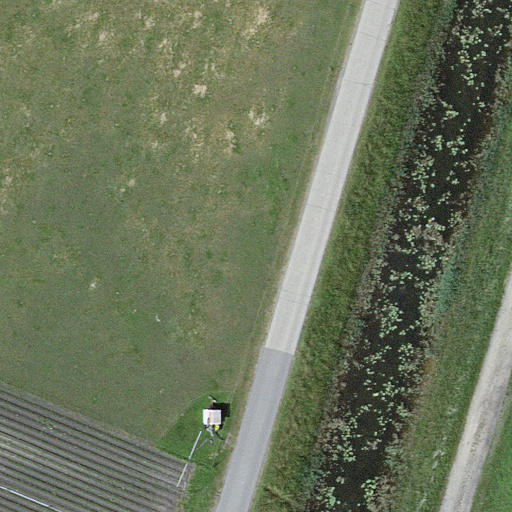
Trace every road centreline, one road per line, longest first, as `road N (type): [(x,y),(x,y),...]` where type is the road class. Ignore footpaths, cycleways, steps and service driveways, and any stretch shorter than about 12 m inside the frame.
road 1 (track): [(230,511),(381,0)]
road 2 (track): [(455,511),(511,316)]
